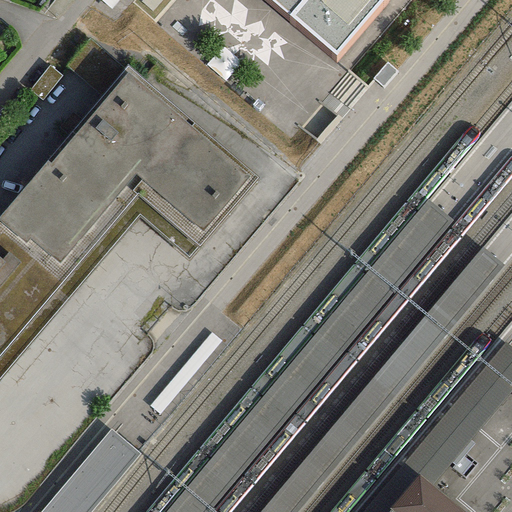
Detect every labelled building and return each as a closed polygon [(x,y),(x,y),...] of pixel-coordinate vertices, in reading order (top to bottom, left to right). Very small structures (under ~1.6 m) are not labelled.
[(260,0),(270,8),(335,64),(390,0),(260,0)] [(127,73),(90,41),(67,67),(68,70),(102,101),(127,73)] [(61,79),(48,69),(28,93),(41,103),(61,79)] [(0,348),(135,192),(196,245),(253,179),(129,70),(127,73),(102,101),(0,217),(0,348)] [(211,511),(295,412),(370,324),(451,224),(426,202),(343,303),(266,395),(167,511),(211,511)] [(262,511),(299,511),(504,267),(482,249),(401,346),(324,438),(262,511)] [(395,511),(420,483),(428,490),(487,421),(507,398),(511,391),(511,350),(505,344),(497,339),(351,511),(395,511)] [(420,483),(395,511),(454,511),(428,490),(420,483)]
